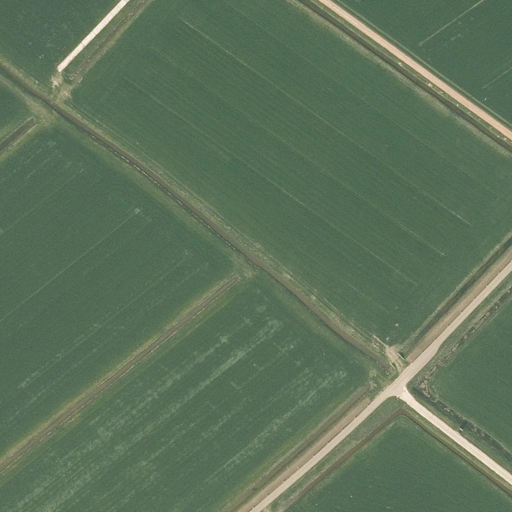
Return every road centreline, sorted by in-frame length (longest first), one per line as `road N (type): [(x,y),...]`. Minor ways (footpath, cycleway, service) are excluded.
road 1 (unclassified): [(511,140),(318,0)]
road 2 (unclassified): [(252,511),(391,387)]
road 3 (unclassified): [(391,387),(511,263)]
road 4 (unclassified): [(511,481),(391,387)]
road 5 (track): [(129,0),(43,91)]
